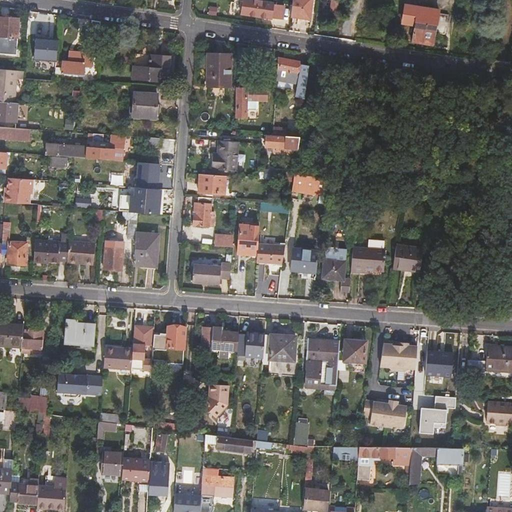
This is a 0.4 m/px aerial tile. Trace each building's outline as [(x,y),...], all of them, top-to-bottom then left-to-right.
[(273,2),(260,0),(241,0),(240,13),(270,18),(271,15),(282,16),(284,6),(272,4),(273,2)] [(312,0),(293,0),(293,5),(291,16),(310,18),(312,0)] [(220,7),(210,5),(209,12),(219,13),(220,7)] [(414,22),(411,41),(432,44),(437,14),(406,8),(404,20),(414,22)] [(19,18),(0,16),(0,52),(17,53),(19,18)] [(99,35),(100,21),(91,20),(91,29),(86,28),(86,36),(97,38),(97,34),(99,35)] [(56,62),(57,39),(35,37),(33,61),(56,62)] [(55,66),(55,72),(83,74),(84,65),(90,65),(91,51),(68,49),(67,59),(62,58),(61,67),(55,66)] [(171,55),(150,53),(149,65),(134,64),(133,78),(169,82),(171,55)] [(205,85),(229,85),(229,53),(210,53),(205,53),(205,74),(205,85)] [(300,61),(281,58),(277,79),(297,82),(300,61)] [(0,100),(14,101),(17,69),(0,67),(0,100)] [(98,82),(94,82),(94,90),(110,91),(111,83),(98,82)] [(247,87),(235,87),(235,118),(247,117),(247,111),(251,111),(251,106),(247,106),(247,87)] [(157,92),(134,91),(133,114),(156,115),(157,92)] [(15,101),(14,101),(0,100),(0,118),(14,120),(15,101)] [(271,119),(260,118),(259,130),(270,131),(271,119)] [(271,135),(293,136),(294,123),(285,122),(285,128),(272,127),(271,135)] [(30,127),(0,125),(0,136),(29,139),(30,127)] [(297,148),(299,137),(293,136),(271,135),(267,134),(266,146),(297,148)] [(165,146),(166,137),(151,136),(150,145),(165,146)] [(211,166),(236,167),(238,141),(218,139),(215,139),(213,151),(212,151),(212,155),(211,166)] [(65,155),(74,156),(86,156),(87,146),(47,143),(46,154),(49,154),(65,155)] [(86,156),(111,158),(111,148),(87,146),(86,156)] [(64,165),(65,155),(49,154),(48,164),(64,165)] [(88,160),(77,159),(76,173),(95,175),(96,167),(88,166),(88,160)] [(158,189),(160,165),(136,163),(134,187),(158,189)] [(265,177),(278,178),(278,169),(266,168),(265,177)] [(212,196),(224,197),(224,192),(225,174),(199,172),(198,190),(212,191),(212,196)] [(326,178),(294,173),(293,179),(292,191),(324,196),(326,178)] [(31,193),(32,178),(8,176),(7,186),(6,192),(4,192),(4,201),(5,201),(29,203),(29,193),(31,193)] [(132,189),(121,189),(119,208),(141,209),(142,194),(132,193),(132,189)] [(212,196),(196,195),(193,224),(213,225),(214,217),(210,217),(212,196)] [(289,210),(290,202),(261,200),(261,208),(289,210)] [(134,230),(135,210),(122,209),(120,209),(119,216),(126,217),(125,236),(133,237),(134,230)] [(11,222),(4,221),(3,240),(10,240),(11,222)] [(257,253),(258,242),(259,224),(241,223),(239,252),(257,253)] [(133,237),(131,263),(155,264),(157,231),(134,230),(133,237)] [(222,236),(221,245),(233,246),(234,237),(222,236)] [(69,239),(69,238),(62,237),(62,240),(36,238),(35,260),(46,260),(46,258),(52,259),(61,259),(61,257),(67,258),(69,239)] [(95,241),(69,239),(67,258),(67,259),(84,260),(84,262),(94,262),(95,241)] [(112,244),(106,244),(105,264),(123,266),(124,246),(123,246),(123,241),(112,240),(112,244)] [(28,242),(11,241),(10,263),(27,264),(28,242)] [(257,253),(257,260),(277,261),(276,264),(282,265),(285,244),(258,242),(257,253)] [(300,267),(300,271),(316,273),(316,269),(319,247),(294,244),(292,266),(300,267)] [(347,247),(326,244),(323,275),(341,277),(340,290),(349,290),(350,275),(345,275),(347,247)] [(419,271),(422,248),(395,244),(392,267),(419,271)] [(384,249),(352,246),(351,269),(359,270),(365,270),(366,267),(382,268),(384,249)] [(221,275),(231,276),(232,260),(222,259),(222,263),(194,261),(193,279),(220,281),(221,275)] [(77,319),(68,318),(66,339),(94,341),(95,323),(77,322),(77,319)] [(22,333),(23,324),(0,321),(0,346),(21,348),(21,345),(22,333)] [(237,348),(238,329),(221,328),(221,324),(212,324),(204,323),(203,345),(211,346),(219,347),(219,351),(219,354),(228,355),(229,352),(229,347),(237,348)] [(182,362),(183,347),(185,325),(169,324),(168,332),(160,331),(160,332),(153,332),(151,358),(162,358),(164,361),(182,362)] [(25,333),(22,333),(21,345),(28,345),(28,350),(42,352),(43,329),(25,328),(25,333)] [(262,355),(264,332),(247,331),(245,353),(262,355)] [(295,334),(264,332),(262,355),(262,361),(268,361),(269,359),(293,360),(295,334)] [(337,381),(339,338),(307,336),(305,365),(307,365),(306,379),(337,381)] [(367,338),(346,336),(344,358),(365,359),(367,338)] [(428,351),(417,350),(416,365),(427,366),(427,362),(452,363),(453,340),(428,339),(428,351)] [(468,358),(467,373),(485,374),(486,369),(511,370),(511,345),(487,343),(486,359),(468,358)] [(131,367),(132,347),(104,345),(104,348),(103,365),(131,367)] [(102,375),(58,372),(56,390),(64,391),(63,395),(75,396),(80,392),(101,393),(102,375)] [(227,384),(210,382),(208,391),(210,391),(209,395),(201,404),(214,416),(225,402),(227,384)] [(407,386),(406,406),(414,406),(415,387),(407,386)] [(46,412),(47,396),(39,395),(38,398),(17,396),(16,409),(18,409),(46,412)] [(435,407),(456,408),(456,396),(435,395),(435,407)] [(511,400),(487,400),(487,422),(497,422),(497,424),(507,424),(507,421),(511,420),(511,400)] [(420,432),(446,433),(447,408),(421,407),(420,432)] [(16,428),(18,409),(16,409),(5,408),(3,426),(16,428)] [(100,419),(119,421),(120,413),(101,411),(100,419)] [(180,429),(180,424),(155,420),(155,426),(180,429)] [(117,431),(118,422),(101,421),(100,430),(117,431)] [(361,446),(400,446),(400,440),(400,431),(362,430),(361,446)] [(402,446),(412,446),(413,431),(407,431),(407,440),(400,440),(400,446),(402,446)] [(255,445),(256,438),(230,434),(205,432),(205,440),(215,441),(215,445),(248,449),(249,445),(255,446),(255,445)] [(167,435),(159,434),(158,449),(166,450),(167,435)] [(270,447),(271,440),(270,440),(256,438),(255,445),(270,447)] [(308,452),(309,445),(305,444),(296,443),(295,443),(287,442),(286,446),(292,447),(291,450),(308,452)] [(314,487),(317,445),(309,445),(308,452),(305,486),(307,486),(314,487)] [(360,460),(360,456),(361,446),(354,446),(335,445),(334,457),(350,458),(350,459),(360,460)] [(410,457),(412,457),(412,446),(402,446),(400,446),(361,446),(360,456),(403,457),(403,458),(410,458),(410,457)] [(462,447),(456,447),(451,447),(412,446),(412,457),(410,483),(420,483),(422,455),(441,456),(441,464),(461,464),(462,447)] [(124,451),(103,449),(101,472),(122,473),(124,451)] [(151,461),(151,455),(142,455),(142,458),(125,456),(123,476),(132,477),(150,478),(151,461)] [(14,458),(0,457),(0,491),(11,492),(12,479),(14,458)] [(166,462),(151,461),(150,478),(150,482),(169,483),(170,468),(165,468),(166,462)] [(373,463),(360,462),(359,477),(372,478),(373,463)] [(219,467),(203,466),(202,474),(202,482),(201,490),(206,490),(206,492),(233,494),(234,476),(219,474),(219,467)] [(68,474),(47,473),(46,483),(55,484),(56,476),(68,477),(68,474)] [(40,483),(40,477),(32,476),(31,482),(22,481),(20,481),(20,480),(12,479),(11,492),(11,498),(18,498),(18,500),(38,502),(40,483)] [(66,505),(67,485),(68,477),(56,476),(55,484),(46,483),(40,483),(38,502),(38,505),(48,506),(48,504),(66,505)] [(193,511),(199,511),(201,491),(197,491),(198,486),(193,486),(193,481),(183,480),(182,490),(176,490),(175,511),(193,511)] [(329,488),(314,487),(307,486),(306,504),(327,506),(329,488)]
